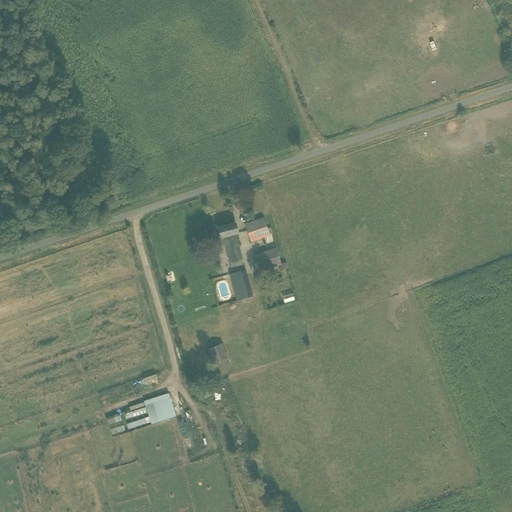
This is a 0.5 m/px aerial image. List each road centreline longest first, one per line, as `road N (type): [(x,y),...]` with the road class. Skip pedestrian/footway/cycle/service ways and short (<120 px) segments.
road 1 (unclassified): [(0,257),(511,91)]
road 2 (track): [(318,152),(252,0)]
